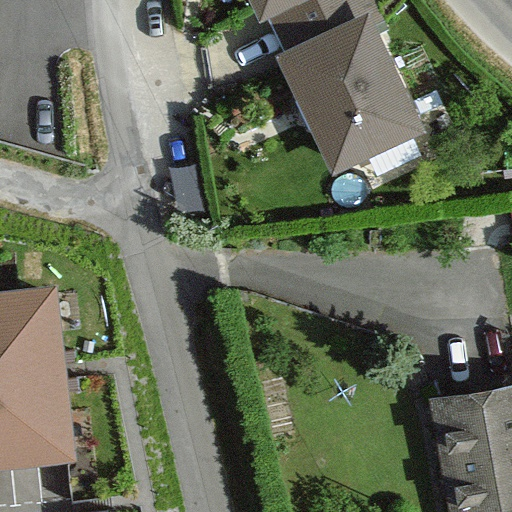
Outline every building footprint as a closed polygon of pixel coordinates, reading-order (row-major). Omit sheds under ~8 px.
[(278,8),(293,0),(263,0),(268,12),(278,8)] [(293,0),(278,8),(303,56),(369,25),(378,21),(376,18),(368,0),(293,0)] [(340,165),(418,130),(369,25),(303,56),(291,61),(340,165)] [(0,458),(69,451),(52,294),(0,299),(0,458)] [(511,511),(511,393),(443,402),(462,511),(511,511)]
